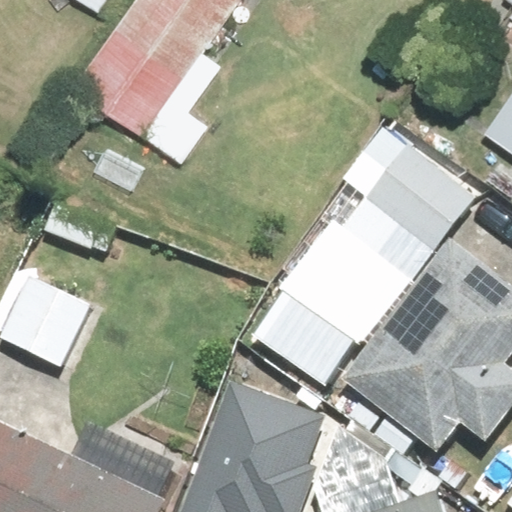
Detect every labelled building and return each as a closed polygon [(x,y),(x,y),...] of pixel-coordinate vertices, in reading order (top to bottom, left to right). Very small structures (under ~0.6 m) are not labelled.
[(115,0),(77,0),(103,18),(115,0)] [(240,0),(136,0),(77,89),(186,163),(215,121),(193,106),(223,62),(206,50),(240,0)] [(511,102),(495,125),(511,137),(511,102)] [(474,203),(387,127),(341,180),(429,255),(474,203)] [(511,282),(459,241),(349,380),(443,455),(466,426),(498,451),(511,432),(511,282)] [(93,304),(32,276),(1,343),(61,371),(93,304)] [(227,383),(181,511),(298,511),(314,469),(304,465),(322,417),(227,383)] [(0,422),(0,511),(170,511),(192,469),(101,425),(82,462),(0,422)] [(450,511),(446,497),(399,511),(450,511)]
